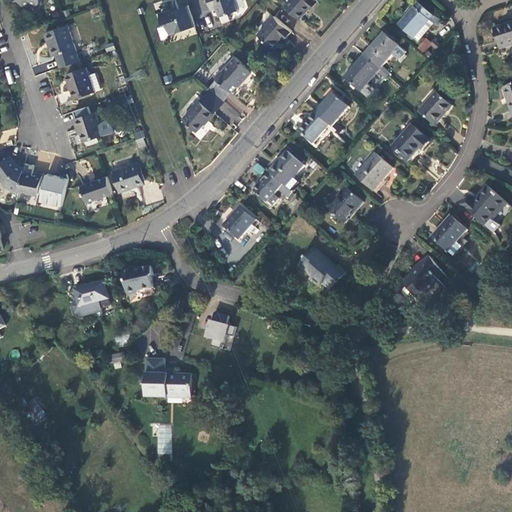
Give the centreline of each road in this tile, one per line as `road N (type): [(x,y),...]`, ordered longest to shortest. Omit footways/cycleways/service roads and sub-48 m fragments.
road 1 (residential): [(370,0),(213,178),(160,223)]
road 2 (residential): [(465,13),(482,97),(479,126),(467,162),(412,224)]
road 3 (residential): [(160,223),(180,266),(204,286),(338,324)]
road 4 (residential): [(160,223),(0,277)]
road 5 (residential): [(47,123),(4,0)]
